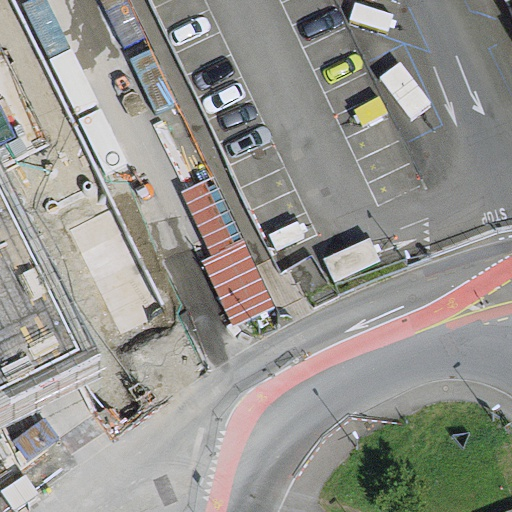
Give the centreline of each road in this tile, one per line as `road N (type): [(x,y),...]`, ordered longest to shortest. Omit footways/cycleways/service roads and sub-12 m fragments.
road 1 (unclassified): [(148,485),(287,387),(511,293)]
road 2 (unknown): [(511,144),(440,0)]
